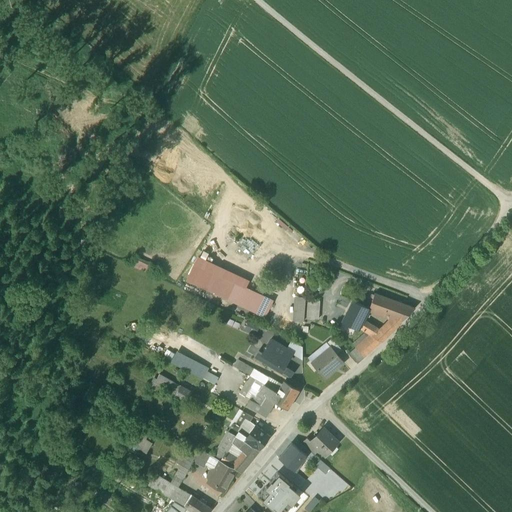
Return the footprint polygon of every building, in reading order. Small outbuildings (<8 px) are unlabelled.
[(283,217),(272,228),(290,248),(302,237),(283,217)] [(131,255),(127,265),(142,271),(146,261),(131,255)] [(246,288),(249,281),(197,257),(187,279),(228,299),(235,283),(246,288)] [(235,283),(228,299),(265,317),(273,301),(246,288),(235,283)] [(415,308),(375,293),(369,308),(393,317),(388,322),(395,328),(415,308)] [(293,320),(304,321),(305,297),(295,296),(293,320)] [(320,301),(308,300),(306,318),(319,319),(320,301)] [(366,308),(353,302),(344,320),(357,326),(361,318),(366,308)] [(361,318),(357,326),(369,336),(381,341),(388,335),(361,318)] [(369,336),(356,348),(364,357),(381,341),(369,336)] [(342,350),(332,338),(327,343),(330,348),(331,347),(337,354),(342,350)] [(293,352),(271,339),(263,353),(264,354),(284,366),(293,352)] [(330,348),(312,363),(325,378),(344,363),(337,354),(331,347),(330,348)] [(364,357),(356,348),(349,354),(357,363),(364,357)] [(210,371),(212,366),(180,350),(174,363),(217,385),(221,376),(210,371)] [(293,371),(284,366),(264,354),(261,360),(288,376),(289,377),(293,371)] [(235,367),(250,376),(267,385),(270,379),(238,360),(235,367)] [(191,392),(159,374),(155,382),(175,394),(175,395),(186,401),(191,392)] [(267,385),(250,376),(240,393),(250,399),(246,405),(266,417),(275,401),(288,409),(293,401),(292,401),(286,397),(286,396),(281,394),(278,392),(267,385)] [(289,377),(288,376),(278,392),(281,394),(286,396),(286,397),(292,401),(300,389),(296,387),(299,383),(289,377)] [(243,411),(240,416),(250,421),(253,417),(243,411)] [(250,421),(240,416),(235,425),(229,432),(260,449),(270,436),(250,421)] [(151,429),(139,422),(128,442),(127,442),(124,446),(136,453),(139,448),(147,453),(153,443),(145,439),(151,429)] [(339,442),(324,428),(320,432),(320,434),(318,437),(315,437),(314,437),(312,440),(320,448),(319,449),(326,455),(329,451),(329,448),(332,446),(335,446),(335,445),(339,442)] [(237,469),(242,472),(260,449),(229,432),(216,457),(220,460),(231,465),(237,469)] [(171,436),(168,445),(177,448),(180,439),(171,436)] [(312,440),(308,437),(303,442),(315,453),(319,449),(320,448),(312,440)] [(307,455),(292,442),(279,457),(295,470),(295,469),(307,455)] [(196,455),(184,448),(176,462),(180,464),(188,469),(192,462),(196,455)] [(211,455),(199,449),(196,455),(192,462),(204,468),(207,463),(211,455)] [(216,457),(211,455),(207,463),(216,467),(220,460),(216,457)] [(231,465),(220,460),(216,467),(214,470),(211,470),(207,475),(209,479),(208,480),(225,489),(237,469),(231,465)] [(330,468),(321,460),(317,464),(318,465),(326,472),(330,468)] [(147,484),(164,494),(170,483),(178,487),(188,469),(180,464),(170,481),(154,471),(147,484)] [(318,465),(310,476),(306,473),(303,476),(305,477),(309,481),(314,486),(326,472),(318,465)] [(303,476),(295,469),(295,470),(291,475),(292,475),(300,482),(305,477),(303,476)] [(278,472),(258,495),(272,508),(274,505),(282,511),(284,511),(300,495),(291,487),(292,485),(278,472)] [(114,480),(120,484),(125,477),(118,473),(114,480)] [(305,477),(300,482),(301,483),(305,486),(309,481),(305,477)] [(343,480),(338,487),(349,496),(354,489),(343,480)] [(178,487),(170,483),(164,494),(184,506),(192,495),(178,487)] [(201,502),(192,495),(184,506),(193,511),(209,511),(212,509),(205,504),(206,502),(202,500),(201,502)] [(184,511),(187,509),(175,502),(168,510),(169,511),(184,511)]
